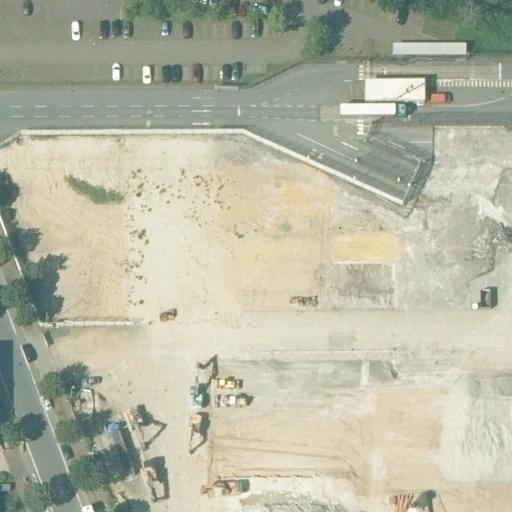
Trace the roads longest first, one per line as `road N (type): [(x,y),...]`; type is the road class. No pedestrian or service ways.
road 1 (unknown): [(511,256),(477,233),(300,158),(293,147)]
road 2 (residential): [(66,511),(0,336)]
